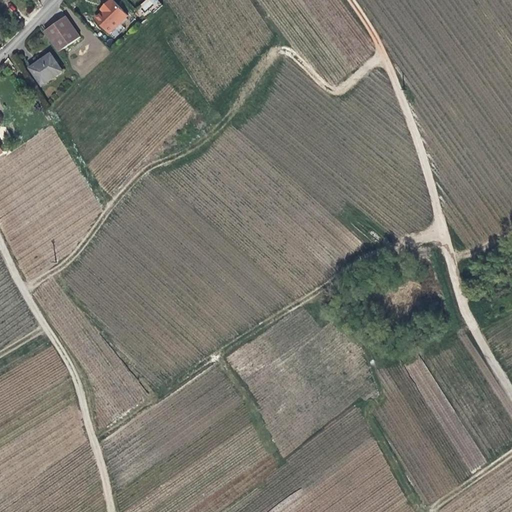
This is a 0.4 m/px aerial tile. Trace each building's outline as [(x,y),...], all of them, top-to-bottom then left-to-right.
[(100,0),(76,0),(73,3),(83,15),(100,0)] [(108,0),(91,17),(108,35),(129,16),(113,0),(108,0)] [(151,15),(162,4),(158,0),(145,0),(141,4),(151,15)] [(64,19),(43,34),(57,55),(79,40),(64,19)] [(51,55),(44,61),(30,69),(31,71),(42,87),(63,73),(51,55)]
